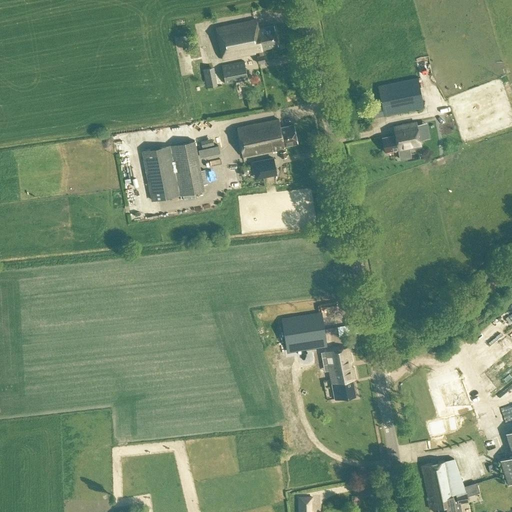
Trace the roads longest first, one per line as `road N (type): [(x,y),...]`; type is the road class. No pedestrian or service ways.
road 1 (tertiary): [(404,511),(304,0)]
road 2 (track): [(381,388),(511,270)]
